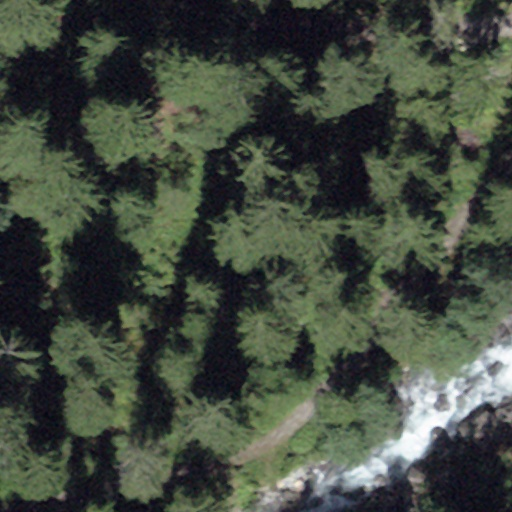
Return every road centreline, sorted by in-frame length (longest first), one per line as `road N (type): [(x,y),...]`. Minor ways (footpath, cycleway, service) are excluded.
road 1 (track): [(511,193),(318,406),(102,498),(33,511)]
road 2 (track): [(215,0),(511,29)]
